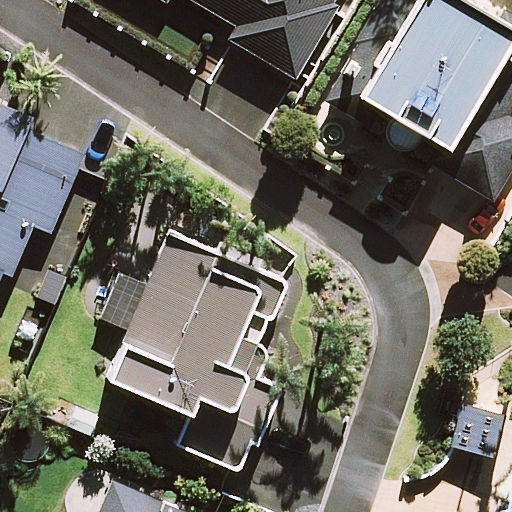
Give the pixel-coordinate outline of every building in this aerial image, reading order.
[(164,0),(167,2),(168,0),(193,0),(235,24),(227,38),(292,75),(334,0),(164,0)] [(511,118),(502,112),(511,93),(511,10),(509,8),(504,17),(474,0),(381,0),(323,102),(435,166),(491,198),(511,161),(511,118)] [(0,274),(4,276),(27,221),(51,230),(66,196),(84,151),(35,130),(39,121),(0,104),(0,274)] [(282,286),(165,236),(144,285),(118,274),(100,316),(129,328),(109,374),(190,408),(176,442),(238,468),(259,417),(232,405),(282,286)] [(188,511),(110,479),(96,511),(188,511)]
